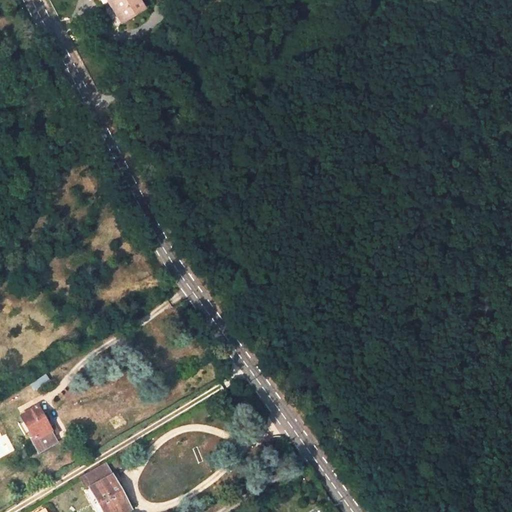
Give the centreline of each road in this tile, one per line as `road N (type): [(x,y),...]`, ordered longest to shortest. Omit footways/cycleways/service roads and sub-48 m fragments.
road 1 (tertiary): [(353,511),(156,236),(31,0)]
road 2 (track): [(89,109),(135,83),(197,15),(227,0)]
road 3 (track): [(189,287),(96,350),(49,396)]
